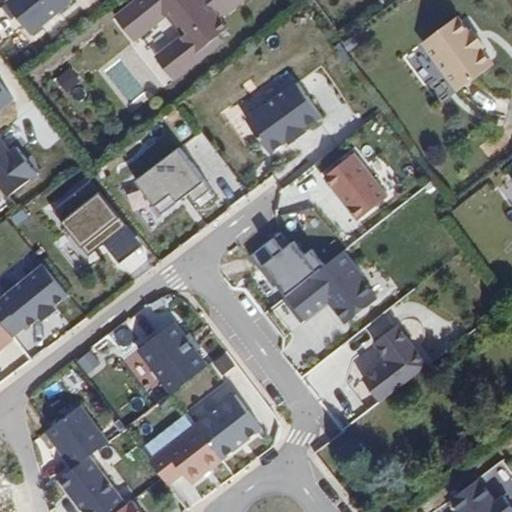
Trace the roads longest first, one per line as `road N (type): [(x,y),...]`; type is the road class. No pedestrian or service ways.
road 1 (residential): [(189,260),(306,410),(289,465)]
road 2 (residential): [(4,401),(189,260)]
